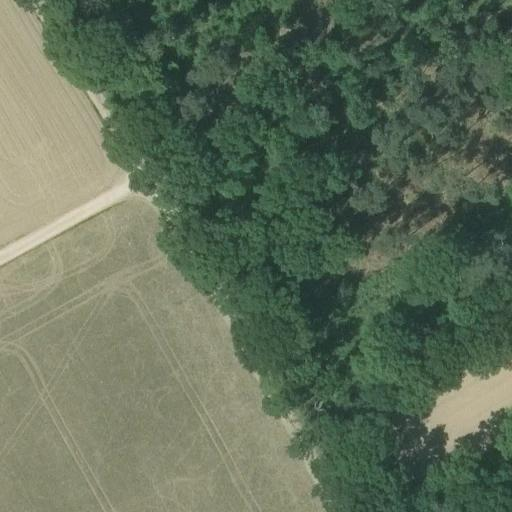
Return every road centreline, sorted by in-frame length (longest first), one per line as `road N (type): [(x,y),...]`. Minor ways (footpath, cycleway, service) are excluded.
road 1 (track): [(347,511),(150,179)]
road 2 (track): [(150,179),(38,0)]
road 3 (track): [(0,265),(150,179)]
